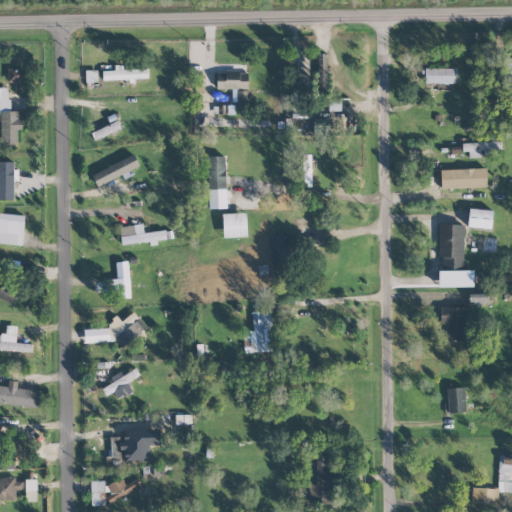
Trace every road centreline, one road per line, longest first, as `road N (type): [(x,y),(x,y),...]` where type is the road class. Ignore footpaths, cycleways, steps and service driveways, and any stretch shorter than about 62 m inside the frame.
road 1 (tertiary): [(0,21),(511,12)]
road 2 (residential): [(382,14),(393,511)]
road 3 (residential): [(60,20),(73,511)]
